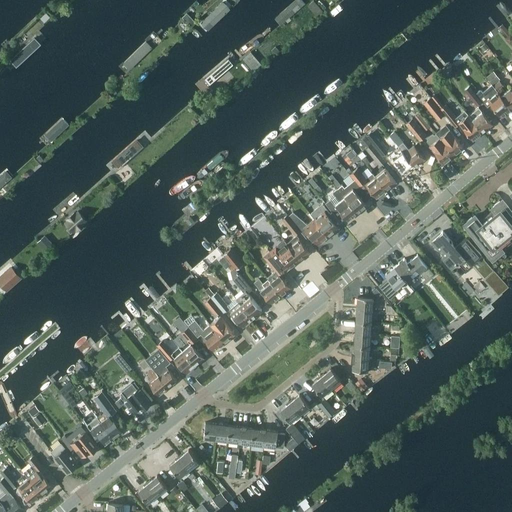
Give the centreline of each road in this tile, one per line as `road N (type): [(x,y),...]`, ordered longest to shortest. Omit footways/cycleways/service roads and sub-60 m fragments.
road 1 (residential): [(333,290),(511,141)]
road 2 (residential): [(203,396),(257,408),(335,343),(333,290)]
road 3 (residential): [(203,396),(333,290)]
road 4 (residential): [(82,493),(203,396)]
